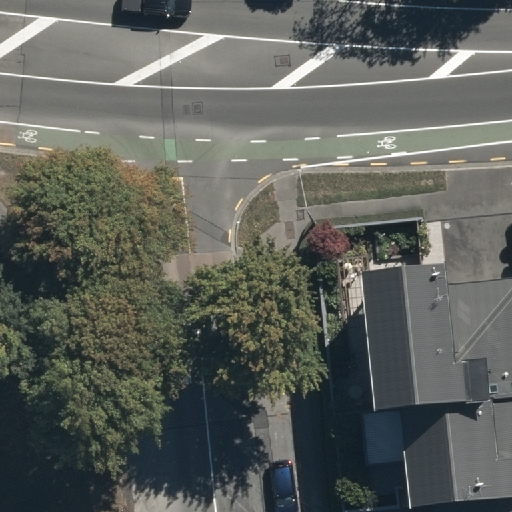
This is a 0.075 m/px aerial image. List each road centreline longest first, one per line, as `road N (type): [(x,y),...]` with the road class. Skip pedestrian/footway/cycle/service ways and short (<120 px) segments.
road 1 (residential): [(218,511),(164,55)]
road 2 (secondary): [(164,55),(511,59)]
road 3 (secondary): [(0,44),(164,55)]
